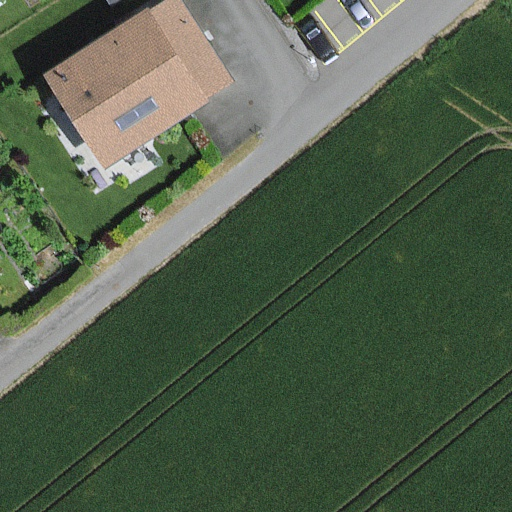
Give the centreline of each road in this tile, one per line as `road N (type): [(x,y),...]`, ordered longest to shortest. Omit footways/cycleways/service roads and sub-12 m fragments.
road 1 (residential): [(0,369),(308,112)]
road 2 (residential): [(308,112),(437,0)]
road 3 (residential): [(243,0),(308,112)]
